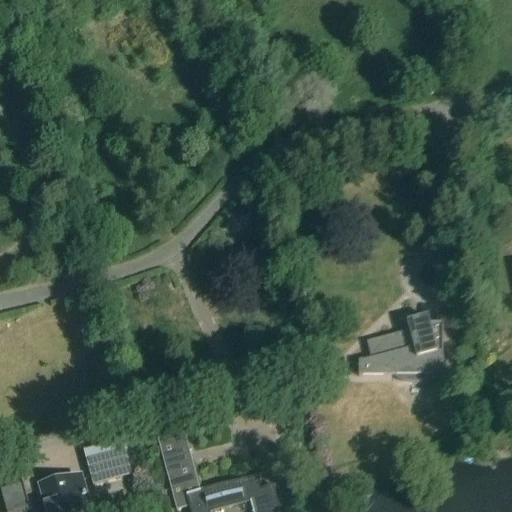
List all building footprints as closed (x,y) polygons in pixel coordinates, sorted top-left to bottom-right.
[(433,382),(437,378),(443,379),(444,327),(408,327),(410,334),(368,345),(372,362),(360,364),(359,378),(394,378),(397,381),(402,384),(404,385),(408,386),(412,387),(417,387),(421,387),(426,386),(429,384),(433,382)] [(315,393),(303,395),(306,413),(318,411),(315,393)] [(93,451),(103,487),(145,476),(135,439),(93,451)] [(263,494),(259,479),(201,495),(187,441),(161,448),(177,511),(181,511),(190,510),(190,511),(230,511),(251,507),(252,511),(280,511),(275,490),(263,494)] [(90,511),(82,480),(42,491),(38,478),(22,482),(29,509),(18,511),(90,511)]
